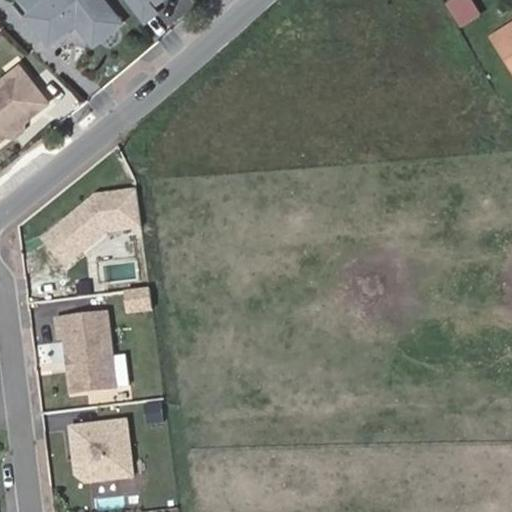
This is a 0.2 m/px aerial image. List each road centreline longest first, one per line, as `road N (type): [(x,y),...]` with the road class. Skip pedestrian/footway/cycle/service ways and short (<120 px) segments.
road 1 (unclassified): [(0,212),(148,94),(248,0)]
road 2 (residential): [(31,511),(0,278)]
